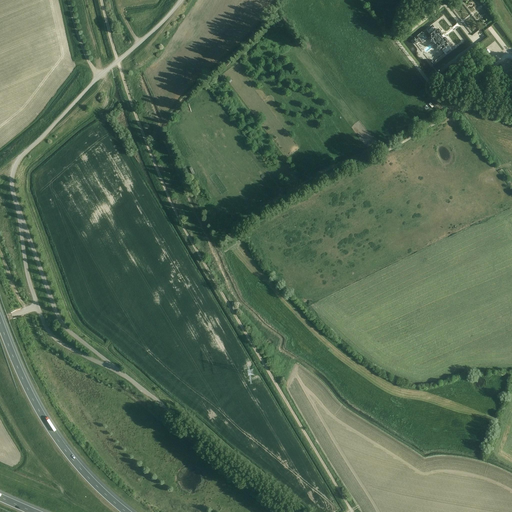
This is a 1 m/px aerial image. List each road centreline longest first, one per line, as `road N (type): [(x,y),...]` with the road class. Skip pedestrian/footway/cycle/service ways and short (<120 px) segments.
road 1 (unclassified): [(21,219),(11,182),(18,159),(181,0)]
road 2 (motorway): [(127,511),(64,451),(0,325)]
road 3 (unclassified): [(299,511),(121,372)]
road 4 (unclassified): [(121,372),(58,317),(21,219)]
road 5 (track): [(511,118),(468,105),(384,150)]
